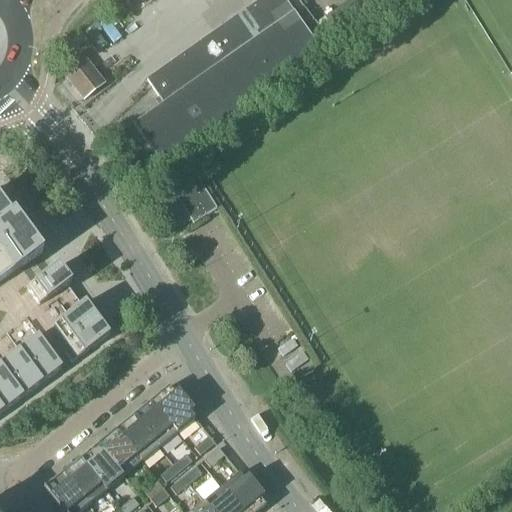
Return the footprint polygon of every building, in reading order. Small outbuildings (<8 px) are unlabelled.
[(162,168),(322,55),(318,49),(283,0),(261,0),(146,81),(149,87),(162,105),(133,126),(162,168)] [(103,85),(79,55),(58,71),(82,101),(103,85)] [(159,170),(154,163),(141,172),(122,145),(112,152),(136,187),(159,170)] [(216,210),(193,174),(192,173),(175,184),(177,187),(171,191),(192,226),(216,210)] [(0,206),(0,283),(17,271),(40,255),(11,216),(8,218),(0,206)] [(55,269),(29,288),(42,306),(65,289),(68,287),(55,269)] [(0,386),(4,383),(24,369),(44,354),(45,355),(60,344),(66,340),(55,325),(78,308),(72,299),(65,289),(42,306),(29,288),(17,271),(0,283),(0,386)] [(78,308),(55,325),(66,340),(67,341),(94,322),(82,306),(78,308)] [(66,340),(60,344),(73,362),(106,339),(94,322),(67,341),(66,340)] [(44,354),(24,369),(37,387),(58,372),(45,355),(44,354)] [(24,369),(4,383),(18,401),(37,387),(24,369)] [(4,383),(0,386),(0,413),(18,401),(4,383)] [(167,388),(149,403),(176,436),(194,421),(189,415),(192,412),(176,392),(173,395),(167,388)] [(149,403),(131,417),(158,450),(176,436),(149,403)] [(131,417),(114,432),(140,465),(158,450),(131,417)] [(140,465),(114,432),(96,446),(123,479),(140,465)] [(214,446),(207,438),(193,450),(199,458),(214,446)] [(123,479),(96,446),(78,461),(105,494),(123,479)] [(209,470),(223,458),(217,450),(203,462),(209,470)] [(172,467),(178,475),(191,464),(185,457),(172,467)] [(78,461),(61,475),(87,508),(105,494),(78,461)] [(172,467),(159,478),(165,485),(178,475),(172,467)] [(201,476),(195,469),(182,479),(188,487),(201,476)] [(246,478),(243,481),(238,474),(219,489),(237,511),(258,511),(264,507),(259,500),(263,498),(246,478)] [(82,511),(87,508),(61,475),(43,489),(42,490),(60,511),(82,511)] [(175,497),(188,487),(182,479),(169,490),(175,497)] [(149,502),(162,491),(156,484),(143,495),(149,502)] [(237,511),(219,489),(202,504),(208,511),(237,511)] [(162,491),(149,502),(155,509),(168,499),(162,491)] [(119,511),(120,511),(132,511),(138,508),(132,500),(119,511)]
